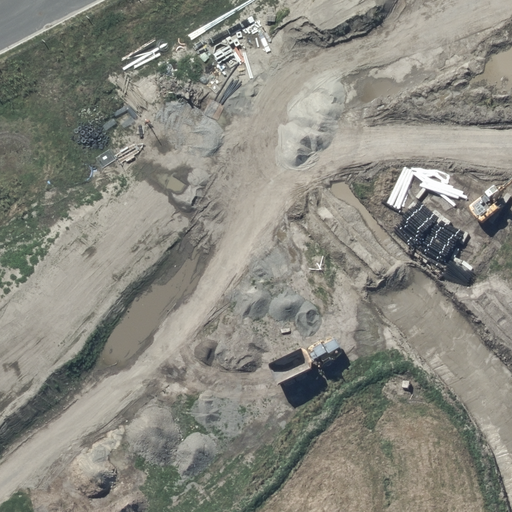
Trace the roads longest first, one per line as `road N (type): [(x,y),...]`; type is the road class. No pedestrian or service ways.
road 1 (residential): [(403,286),(262,404),(60,511)]
road 2 (residential): [(403,286),(226,84),(178,0)]
road 3 (residential): [(511,434),(462,351),(403,286)]
